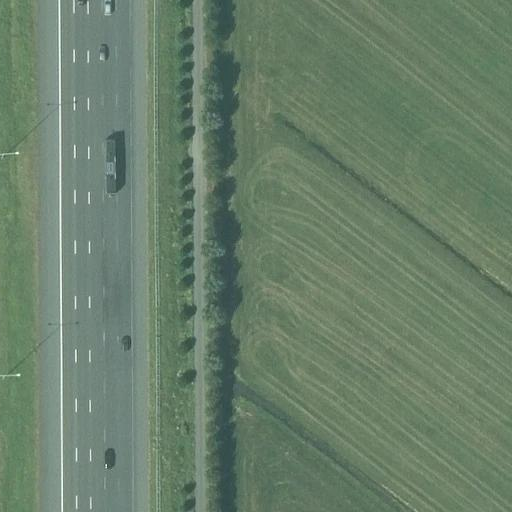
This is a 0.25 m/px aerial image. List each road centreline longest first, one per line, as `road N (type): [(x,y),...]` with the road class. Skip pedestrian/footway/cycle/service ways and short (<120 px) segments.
road 1 (unclassified): [(199,511),(197,0)]
road 2 (motorway): [(95,511),(94,0)]
